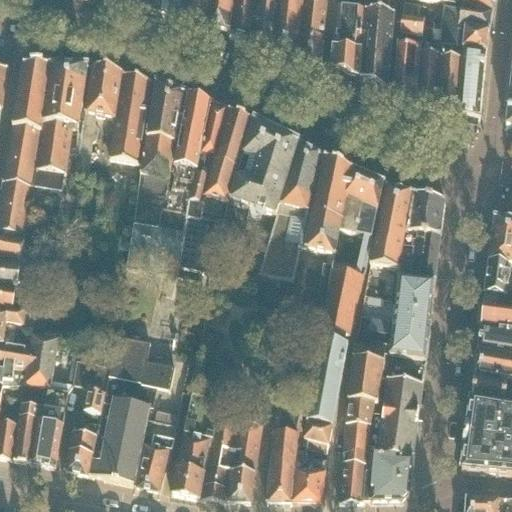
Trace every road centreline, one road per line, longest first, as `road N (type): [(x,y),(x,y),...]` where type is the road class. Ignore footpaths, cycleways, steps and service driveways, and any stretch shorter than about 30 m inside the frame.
road 1 (residential): [(479,174),(167,56),(95,38),(0,30)]
road 2 (residential): [(433,488),(465,227),(475,205)]
road 3 (residential): [(510,0),(492,139)]
